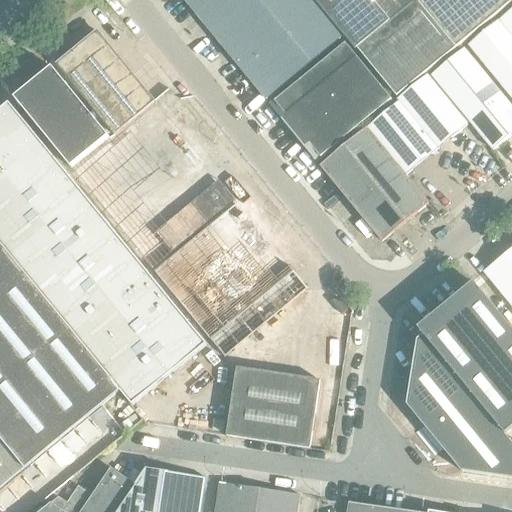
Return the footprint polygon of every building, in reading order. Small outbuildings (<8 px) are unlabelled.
[(184,0),(266,100),(344,36),(313,0),(184,0)] [(313,0),(344,36),(356,50),(357,49),(397,97),(456,48),(416,0),(379,0),(376,3),(373,0),(313,0)] [(511,1),(511,0),(416,0),(456,48),(511,1)] [(511,9),(499,21),(511,37),(511,9)] [(511,37),(499,21),(469,46),(511,98),(511,37)] [(77,47),(58,63),(56,64),(114,135),(154,102),(97,32),(77,48),(77,47)] [(293,133),(368,72),(345,44),(271,104),(270,104),(293,133)] [(431,76),(493,151),(511,135),(511,108),(464,50),(431,76)] [(14,99),(71,168),(109,137),(52,68),(14,99)] [(392,101),(368,72),(293,133),(317,162),(318,162),(318,161),(392,101)] [(397,101),(399,103),(368,129),(406,175),(467,126),(427,76),(397,101)] [(191,173),(203,162),(157,104),(74,172),(154,269),(165,260),(236,201),(235,200),(234,201),(219,183),(193,204),(188,197),(164,217),(149,199),(173,180),(191,173)] [(0,245),(119,391),(131,406),(207,345),(16,111),(10,116),(2,117),(0,115),(0,245)] [(321,167),(346,198),(382,242),(429,204),(367,129),(321,167)] [(211,340),(225,357),(226,356),(306,289),(307,290),(307,289),(293,272),(294,272),(238,204),(155,272),(211,340)] [(0,488),(119,391),(0,245),(0,488)] [(511,249),(484,273),(511,307),(511,249)] [(474,283),(418,329),(419,330),(423,335),(505,434),(511,429),(511,329),(475,284),(474,283)] [(511,442),(506,435),(505,434),(423,335),(417,340),(407,405),(461,471),(511,478),(511,442)] [(310,449),(321,380),(236,368),(226,437),(310,449)] [(92,496),(81,511),(200,511),(205,478),(147,469),(136,485),(111,469),(92,496)] [(219,483),(215,511),(297,511),(300,495),(219,483)] [(56,500),(40,511),(81,511),(92,496),(79,486),(65,506),(56,500)] [(431,511),(429,511),(428,511),(406,511),(349,503),(348,511),(431,511)]
